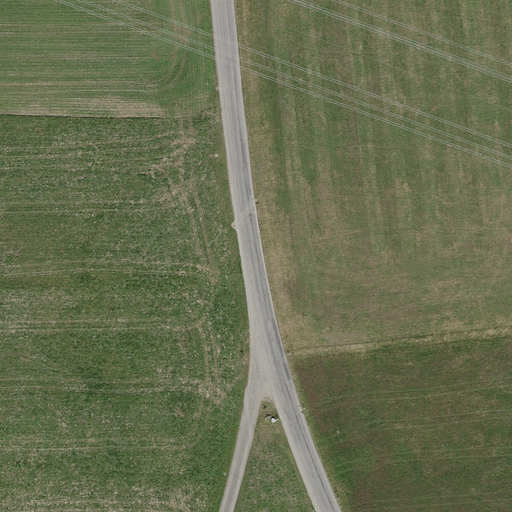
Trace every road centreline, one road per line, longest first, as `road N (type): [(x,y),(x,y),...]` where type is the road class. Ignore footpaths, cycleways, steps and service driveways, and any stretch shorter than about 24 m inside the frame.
road 1 (unclassified): [(271,349),(223,0)]
road 2 (unclassified): [(329,511),(271,349)]
road 3 (residential): [(271,349),(226,511)]
